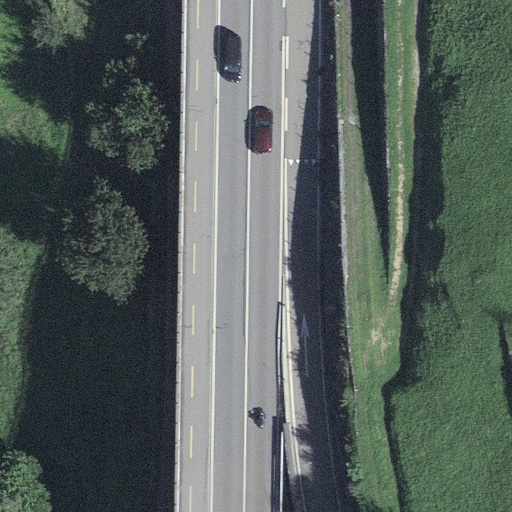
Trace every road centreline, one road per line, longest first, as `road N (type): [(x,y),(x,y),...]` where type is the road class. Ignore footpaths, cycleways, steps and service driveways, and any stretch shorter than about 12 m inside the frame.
road 1 (tertiary): [(322,511),(301,321),(300,196),(248,130)]
road 2 (primary): [(248,130),(242,511)]
road 3 (primary): [(250,0),(248,130)]
